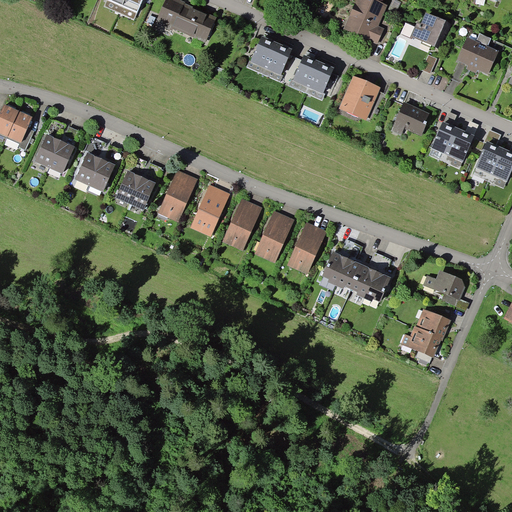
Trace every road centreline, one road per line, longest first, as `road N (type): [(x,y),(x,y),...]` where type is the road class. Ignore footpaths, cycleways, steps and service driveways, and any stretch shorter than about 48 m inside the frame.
road 1 (residential): [(491,272),(0,85)]
road 2 (track): [(0,320),(70,339),(157,333),(231,361),(409,458),(465,511)]
road 3 (residential): [(220,0),(511,128)]
road 4 (track): [(491,272),(409,458)]
